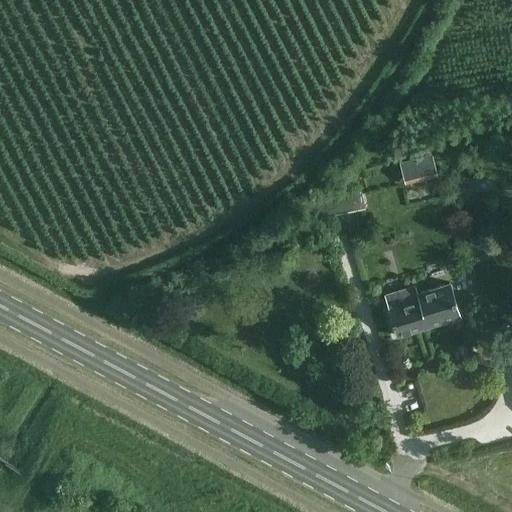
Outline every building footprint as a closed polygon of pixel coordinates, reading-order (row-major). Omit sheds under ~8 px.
[(431,151),(399,160),(404,177),(436,168),(431,151)] [(487,180),(466,181),(467,192),(488,190),(487,180)] [(360,189),(304,202),(308,220),(364,208),(360,189)] [(299,227),(285,234),(295,255),(309,248),(299,227)] [(387,308),(396,335),(460,315),(449,282),(405,296),(406,302),(387,308)]
